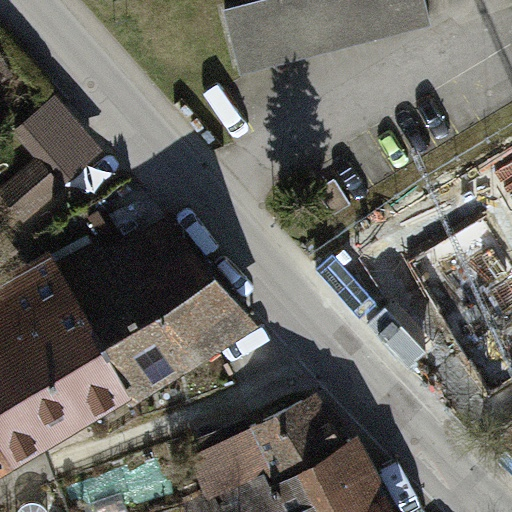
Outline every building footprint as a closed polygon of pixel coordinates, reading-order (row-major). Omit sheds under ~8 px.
[(256,116),(294,100),(278,63),(240,79),(256,116)] [(77,173),(111,144),(64,89),(30,117),(77,173)] [(0,455),(286,314),(187,205),(0,307),(0,331),(3,336),(0,337),(0,455)] [(511,234),(441,275),(511,397),(511,234)] [(416,511),(329,376),(247,428),(267,459),(204,500),(212,511),(416,511)]
